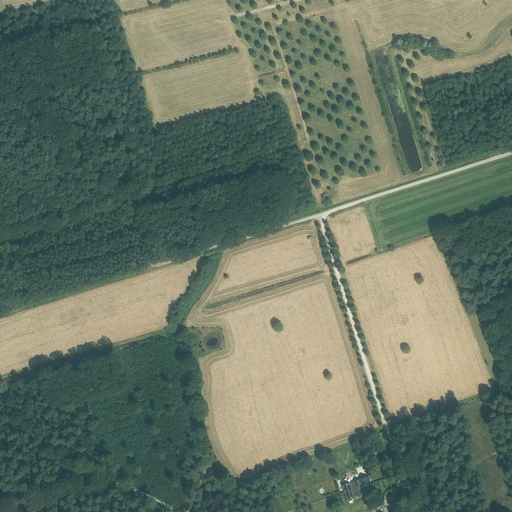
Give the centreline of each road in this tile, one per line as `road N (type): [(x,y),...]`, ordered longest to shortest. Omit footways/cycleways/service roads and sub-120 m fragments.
road 1 (track): [(319,212),(159,262),(150,262),(135,196),(0,230)]
road 2 (track): [(408,494),(319,212)]
road 3 (track): [(332,207),(267,8),(300,0)]
road 4 (track): [(319,212),(511,151)]
road 5 (track): [(306,140),(135,196)]
